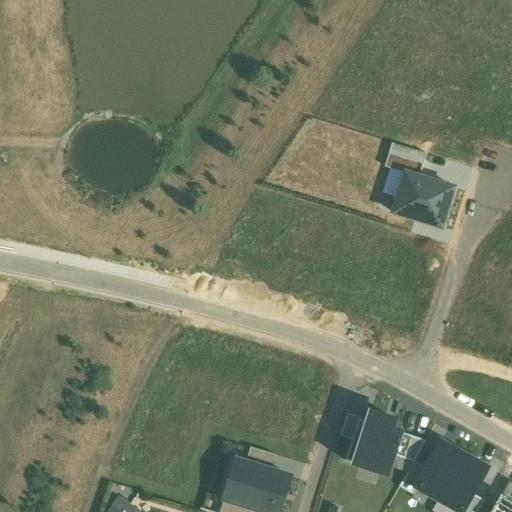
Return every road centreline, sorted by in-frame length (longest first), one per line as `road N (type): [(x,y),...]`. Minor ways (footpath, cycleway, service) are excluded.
road 1 (residential): [(0,262),(181,302),(358,357)]
road 2 (residential): [(416,388),(474,227),(490,192),(511,171)]
road 3 (residential): [(313,511),(358,357)]
